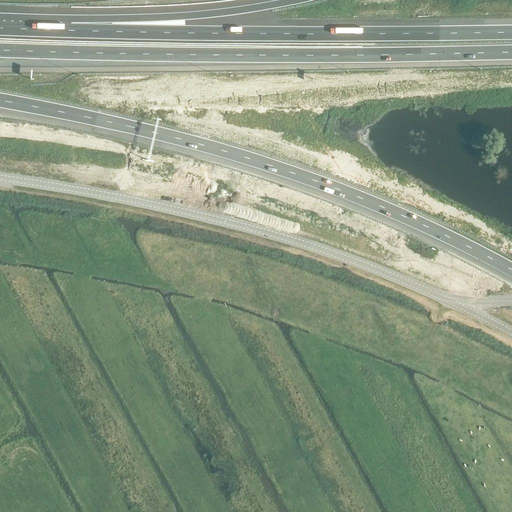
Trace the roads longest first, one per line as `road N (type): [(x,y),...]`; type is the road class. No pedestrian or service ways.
road 1 (motorway): [(0,109),(174,141),(294,178),(381,210),(511,276)]
road 2 (unclassified): [(511,331),(369,265),(267,232),(0,179)]
road 3 (motorway): [(0,65),(511,53)]
road 4 (motorway): [(511,34),(237,26)]
road 5 (motorway): [(237,26),(0,3)]
road 6 (motorway): [(0,36),(96,18),(134,0)]
